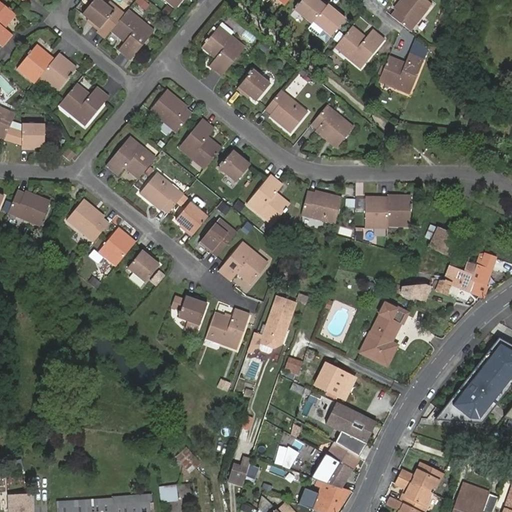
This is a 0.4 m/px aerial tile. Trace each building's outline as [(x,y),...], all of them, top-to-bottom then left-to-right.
[(0,0),(0,42),(3,45),(13,33),(5,27),(16,14),(12,10),(12,9),(10,7),(9,8),(0,0)] [(94,0),(83,14),(89,19),(95,24),(93,26),(99,31),(98,32),(105,39),(112,30),(124,15),(109,2),(107,4),(102,0),(94,0)] [(150,0),(167,15),(173,8),(179,0),(181,0),(182,1),(183,0),(150,0)] [(175,10),(182,1),(181,0),(179,0),(173,8),(175,10)] [(300,0),(293,8),(312,23),(314,22),(328,3),(324,0),(321,0),(321,1),(319,0),(300,0)] [(392,15),(412,32),(433,4),(427,0),(403,0),(405,1),(397,10),(392,15)] [(405,1),(403,0),(401,0),(394,8),(397,10),(405,1)] [(328,3),(314,22),(332,36),(347,18),(341,13),(335,8),(336,6),(330,1),(328,3)] [(141,19),(130,9),(127,12),(138,22),(141,19)] [(138,22),(127,12),(124,15),(112,30),(125,41),(119,50),(131,59),(155,30),(141,19),(138,22)] [(221,26),(218,30),(229,39),(232,36),(221,26)] [(367,37),(353,26),(338,44),(349,52),(347,56),(361,67),(384,38),(373,29),(367,37)] [(229,39),(218,30),(203,48),(216,59),(210,66),(221,75),(246,46),(232,36),(229,39)] [(16,69),(34,84),(38,79),(53,60),(45,53),(47,51),(37,43),(16,69)] [(338,44),(335,47),(347,56),(349,52),(338,44)] [(389,55),(381,77),(394,83),(393,87),(409,93),(423,58),(409,52),(405,62),(389,55)] [(53,60),(38,79),(56,93),(77,67),(68,60),(66,62),(57,55),(53,60)] [(243,91),(249,96),(255,101),(270,83),(252,68),(236,88),(241,93),(243,91)] [(381,77),(379,81),(393,87),(394,83),(381,77)] [(77,83),(63,102),(74,111),(71,115),(84,126),(108,96),(97,87),(90,95),(77,83)] [(149,110),(177,133),(193,114),(187,109),(178,101),(180,99),(168,88),(149,110)] [(308,111),(282,89),(266,109),(272,113),(280,121),(279,123),(291,133),(308,111)] [(0,137),(5,140),(15,118),(1,112),(3,108),(9,95),(0,90),(0,137)] [(189,106),(180,99),(178,101),(187,109),(189,106)] [(63,102),(59,105),(71,115),(74,111),(63,102)] [(355,126),(328,104),(311,123),(317,128),(327,136),(325,139),(336,148),(355,126)] [(1,112),(15,118),(16,114),(3,108),(1,112)] [(270,115),(279,123),(280,121),(272,113),(270,115)] [(196,156),(208,165),(223,147),(209,136),(216,128),(204,119),(180,148),(193,159),(196,156)] [(30,147),(38,147),(46,147),(47,124),(24,123),(23,150),(30,150),(30,147)] [(327,136),(317,128),(315,131),(325,139),(327,136)] [(139,180),(154,162),(141,152),(144,149),(131,137),(107,166),(118,176),(125,168),(139,180)] [(240,155),(241,152),(236,148),(219,168),(237,183),(251,165),(245,160),(240,155)] [(63,156),(70,161),(76,154),(69,149),(63,156)] [(154,162),(156,159),(144,149),(141,152),(154,162)] [(205,169),(208,165),(196,156),(193,159),(205,169)] [(168,214),(184,194),(158,173),(140,194),(152,204),(153,202),(163,209),(168,214)] [(264,211),(275,221),(290,203),(277,192),(283,184),(272,174),(247,203),(261,215),(264,211)] [(308,190),(301,215),(335,224),(342,196),(328,193),(327,196),(316,193),(308,190)] [(18,192),(8,215),(41,229),(51,203),(38,197),(37,200),(26,196),(18,192)] [(366,228),(388,229),(389,199),(389,198),(378,198),(378,195),(366,195),(366,228)] [(388,229),(388,230),(412,231),(412,197),(400,197),(400,200),(389,199),(388,229)] [(66,221),(94,243),(110,223),(104,218),(95,211),(96,208),(85,199),(66,221)] [(153,202),(152,204),(161,212),(163,209),(153,202)] [(225,214),(230,208),(221,202),(216,208),(225,214)] [(191,237),(207,217),(191,203),(176,221),(182,226),(188,230),(186,232),(191,237)] [(106,216),(96,208),(95,211),(104,218),(106,216)] [(272,225),(275,221),(264,211),(261,215),(272,225)] [(218,256),(237,232),(220,218),(199,243),(208,251),(210,249),(218,256)] [(437,226),(429,245),(448,254),(451,247),(451,246),(456,236),(437,226)] [(98,254),(115,268),(135,244),(126,236),(128,234),(119,228),(98,254)] [(254,256),(257,253),(243,241),(218,272),(230,281),(237,273),(250,284),(265,266),(254,256)] [(149,255),(150,253),(145,248),(128,268),(146,284),(161,266),(154,260),(149,255)] [(268,262),(257,253),(254,256),(265,266),(268,262)] [(476,282),(472,293),(483,297),(497,260),(484,255),(482,260),(478,258),(475,267),(470,280),(476,282)] [(478,258),(470,256),(467,264),(475,267),(478,258)] [(465,271),(449,266),(443,282),(432,283),(430,290),(446,295),(449,285),(472,293),(476,282),(470,280),(475,267),(467,264),(465,271)] [(401,287),(400,293),(420,301),(426,286),(405,287),(404,288),(401,287)] [(191,300),(192,297),(185,295),(176,319),(198,327),(206,305),(198,302),(191,300)] [(294,303),(276,297),(262,342),(274,346),(282,343),(294,303)] [(389,347),(391,343),(406,314),(385,304),(381,313),(372,331),(371,331),(361,352),(387,366),(392,355),(391,354),(389,347)] [(214,313),(206,335),(220,340),(219,344),(236,350),(248,315),(234,310),(231,319),(214,313)] [(206,335),(204,339),(219,344),(220,340),(206,335)] [(511,346),(502,341),(498,347),(494,345),(482,360),(485,362),(475,376),(471,374),(448,403),(452,405),(439,421),(477,424),(482,418),(484,420),(502,398),(499,395),(510,381),(511,383),(511,346)] [(397,346),(391,343),(389,347),(391,354),(392,355),(397,346)] [(312,361),(315,352),(307,349),(304,359),(312,361)] [(287,357),(283,371),(298,374),(301,360),(287,357)] [(299,374),(309,378),(314,365),(304,361),(299,374)] [(324,361),(311,385),(330,395),(332,392),(344,398),(355,377),(324,361)] [(220,378),(216,387),(227,392),(230,382),(220,378)] [(292,383),(290,390),(301,394),(303,387),(292,383)] [(376,422),(336,403),(331,412),(326,423),(341,431),(334,442),(335,442),(339,445),(359,458),(367,444),(365,442),(376,422)] [(303,428),(294,423),(291,435),(297,438),(303,428)] [(294,439),(291,445),(302,449),(295,466),(303,469),(313,447),(294,439)] [(337,448),(331,457),(352,469),(359,458),(339,445),(337,448)] [(300,453),(288,446),(283,466),(290,468),(300,453)] [(197,464),(192,460),(188,456),(185,460),(188,463),(186,465),(191,470),(197,464)] [(352,469),(331,457),(318,479),(319,480),(341,487),(352,469)] [(400,476),(429,489),(432,484),(437,486),(443,471),(422,462),(416,475),(403,470),(400,476)] [(259,467),(250,464),(246,476),(255,480),(259,467)] [(246,473),(230,469),(227,480),(227,481),(243,486),(246,476),(246,473)] [(422,511),(425,511),(432,497),(427,495),(429,489),(400,476),(397,483),(407,488),(410,489),(404,503),(422,511)] [(321,511),(336,511),(349,490),(341,487),(319,480),(317,485),(320,487),(318,493),(307,489),(301,505),(312,508),(321,511)] [(158,487),(160,503),(178,501),(176,485),(158,487)] [(482,511),(489,495),(464,485),(453,511),(482,511)] [(407,488),(401,501),(404,503),(410,489),(407,488)] [(511,511),(511,489),(503,511),(511,511)] [(34,511),(33,494),(24,494),(24,497),(7,498),(7,511),(34,511)] [(493,511),(498,499),(489,495),(482,511),(493,511)] [(401,511),(421,511),(422,511),(404,503),(401,501),(392,497),(389,504),(402,510),(401,511)] [(114,499),(86,501),(86,511),(149,511),(149,502),(114,504),(114,499)] [(68,511),(86,511),(86,501),(67,502),(68,511)]
